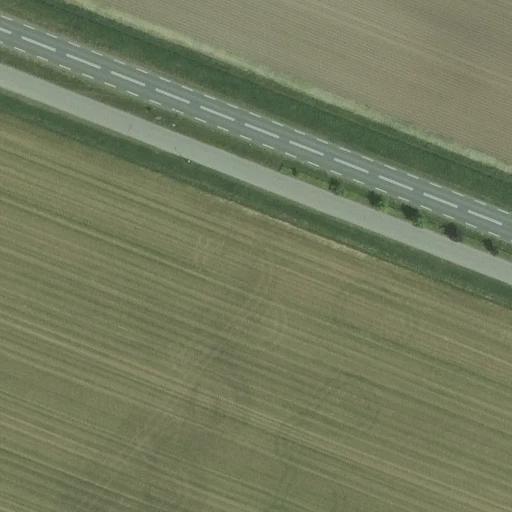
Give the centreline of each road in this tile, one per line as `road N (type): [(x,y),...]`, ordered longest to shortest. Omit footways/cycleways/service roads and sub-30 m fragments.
road 1 (unclassified): [(511,272),(0,72)]
road 2 (secondary): [(511,228),(0,29)]
